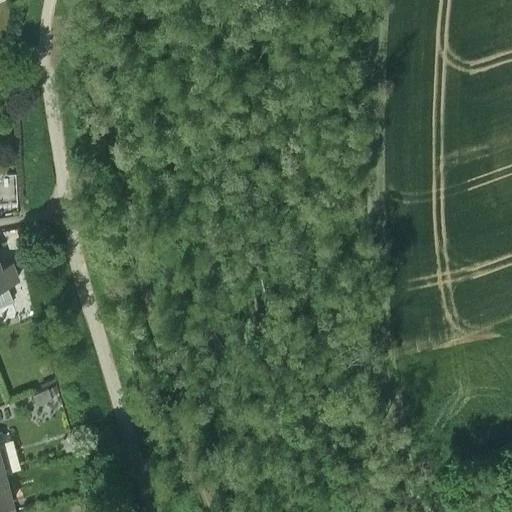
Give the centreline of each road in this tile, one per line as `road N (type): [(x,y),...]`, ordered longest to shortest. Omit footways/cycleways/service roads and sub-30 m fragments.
road 1 (track): [(147,511),(62,210),(42,49),(54,0)]
road 2 (track): [(454,511),(437,479),(403,346),(393,208),(405,0)]
